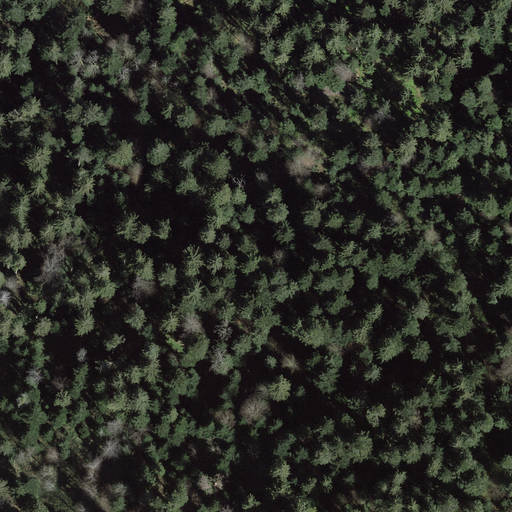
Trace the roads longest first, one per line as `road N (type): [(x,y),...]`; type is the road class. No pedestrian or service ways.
road 1 (track): [(511,325),(448,347),(380,340),(333,322),(260,225),(197,174),(109,126),(0,86)]
road 2 (track): [(0,389),(71,353),(127,341),(344,400),(421,374),(448,347)]
